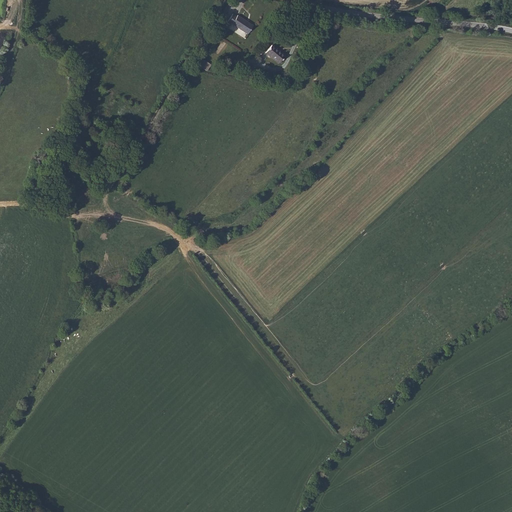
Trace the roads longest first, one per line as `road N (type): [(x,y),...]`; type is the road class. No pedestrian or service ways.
road 1 (track): [(0,203),(71,215),(97,203),(223,0)]
road 2 (unclassified): [(295,0),(511,31)]
road 3 (track): [(97,203),(176,233),(196,272)]
